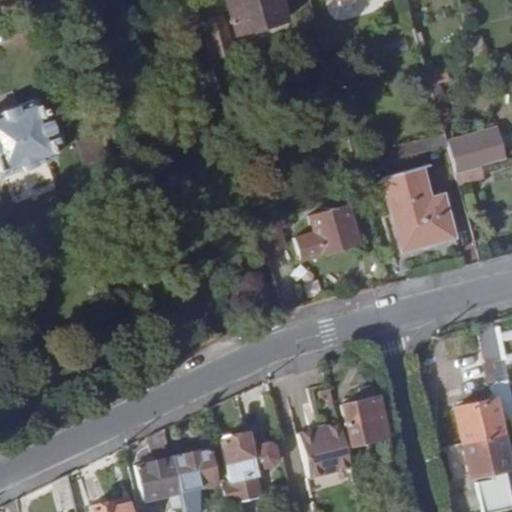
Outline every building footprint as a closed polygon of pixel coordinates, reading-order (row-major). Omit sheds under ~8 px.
[(225,0),(236,36),(287,22),(280,0),(225,0)] [(221,28),(205,33),(215,67),(230,62),(225,39),(221,28)] [(0,175),(52,158),(48,145),(52,143),(43,118),(38,119),(32,102),(0,112),(0,175)] [(453,175),(478,168),(503,161),(494,129),(445,144),(446,148),(453,175)] [(453,175),(457,187),(481,181),(478,168),(453,175)] [(413,169),(380,178),(400,253),(449,240),(438,200),(423,205),(413,169)] [(294,238),(300,259),(317,253),(318,255),(357,244),(345,206),(308,217),(312,233),(294,238)] [(283,250),(275,224),(261,228),(269,255),(283,250)] [(501,372),(490,322),(474,326),(487,376),(501,372)] [(170,367),(217,340),(210,327),(165,351),(170,367)] [(356,390),(359,400),(373,397),(370,386),(356,390)] [(348,444),(382,436),(373,397),(359,400),(339,405),(348,444)] [(460,443),(500,435),(492,400),(452,409),(460,443)] [(308,478),(350,468),(339,425),(297,435),(308,478)] [(163,430),(146,438),(150,461),(132,466),(140,500),(177,492),(170,458),(163,430)] [(244,435),(217,441),(223,466),(227,481),(219,484),(223,498),(225,505),(260,497),(258,490),(253,469),(276,464),(271,443),(247,448),(244,435)] [(507,469),(500,435),(460,443),(468,478),(507,469)] [(170,458),(177,492),(213,484),(206,449),(170,458)] [(66,476),(50,484),(56,511),(58,511),(74,508),(66,476)] [(123,499),(106,502),(108,508),(124,504),(123,499)] [(106,502),(86,507),(87,511),(125,511),(124,504),(108,508),(106,502)]
